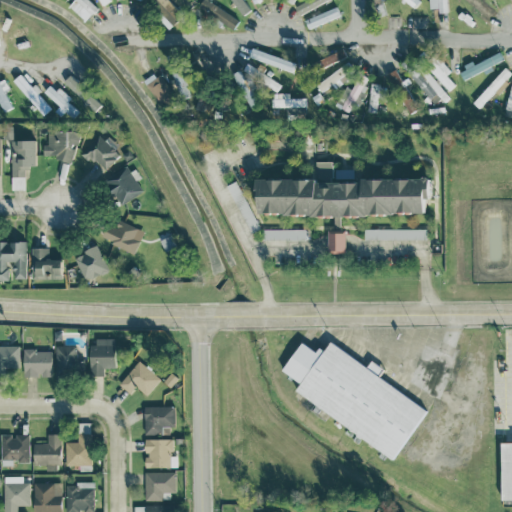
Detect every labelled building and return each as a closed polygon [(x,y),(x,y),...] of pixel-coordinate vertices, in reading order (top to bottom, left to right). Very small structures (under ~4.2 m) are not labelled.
[(72,0),(68,5),(84,20),(97,7),(89,0),(72,0)] [(160,11),(155,18),(169,28),(181,9),(168,0),(148,0),(147,2),(160,11)] [(200,0),(197,6),(232,29),(238,19),(207,0),(200,0)] [(427,0),(428,8),(437,7),(437,12),(446,12),(445,0),(427,0)] [(303,17),(306,27),(340,16),(337,7),(303,17)] [(345,55),(342,48),(315,60),(319,68),(345,55)] [(247,58),(293,70),(295,60),(250,49),(247,58)] [(458,69),(462,79),(503,60),(498,50),(458,69)] [(432,51),(422,60),(449,89),(455,84),(446,74),(450,71),(432,51)] [(430,99),(436,93),(443,102),(449,97),(423,65),(411,75),(430,99)] [(511,72),(502,65),(473,103),(481,110),(511,72)] [(232,72),(247,106),(256,102),(241,68),(232,72)] [(190,96),(181,69),(171,72),(180,99),(190,96)] [(144,79),(158,105),(173,96),(159,71),(144,79)] [(357,103),(370,78),(357,71),(338,107),(349,112),(355,102),(357,103)] [(51,107),(19,72),(10,80),(42,115),(51,107)] [(63,80),(92,112),(101,104),(71,73),(63,80)] [(13,106),(6,91),(9,90),(2,75),(0,76),(0,106),(2,111),(13,106)] [(380,83),(369,82),(368,111),(379,112),(380,83)] [(285,106),(286,117),(306,117),(306,97),(289,97),(288,92),(271,92),(271,107),(285,106)] [(42,157),(75,157),(75,130),(47,131),(47,143),(42,143),(42,157)] [(107,168),(119,150),(94,134),(82,153),(107,168)] [(34,139),(10,140),(10,189),(24,189),(24,165),(34,165),(34,139)] [(331,160),(314,160),(313,178),(330,179),(331,160)] [(103,177),(117,204),(141,191),(127,165),(103,177)] [(253,177),(253,211),(424,211),(424,177),(253,177)] [(226,184),(251,232),(260,227),(235,179),(226,184)] [(99,237),(133,252),(143,230),(118,219),(114,226),(106,222),(99,237)] [(425,228),(363,227),(362,237),(425,238),(425,228)] [(262,238),(304,239),(304,228),(262,228),(262,238)] [(343,251),(343,230),(326,230),(326,252),(343,251)] [(0,239),(0,278),(7,279),(7,260),(12,260),(12,277),(25,277),(25,240),(0,239)] [(47,246),(31,246),(32,278),(59,277),(59,257),(48,257),(47,246)] [(106,272),(99,246),(74,252),(81,278),(106,272)] [(88,374),(102,374),(102,367),(114,366),(113,337),(94,337),(95,343),(87,343),(88,374)] [(426,408),(377,376),(383,367),(370,359),(366,365),(328,340),(320,352),(300,339),(280,369),(299,381),(292,391),(394,457),(426,408)] [(0,344),(0,370),(17,371),(18,345),(0,344)] [(75,357),(75,345),(55,344),(54,371),(81,371),(81,357),(75,357)] [(50,348),(22,348),(21,374),(49,375),(50,348)] [(145,394),(159,378),(138,359),(118,382),(128,392),(134,385),(145,394)] [(142,433),(160,433),(160,425),(173,425),(174,405),(143,405),(142,433)] [(11,433),(11,432),(0,432),(0,459),(28,459),(28,433),(11,433)] [(32,442),(32,463),(60,463),(59,432),(46,432),(46,442),(32,442)] [(171,438),(144,438),(144,467),(171,466),(171,438)] [(65,439),(64,463),(90,464),(90,440),(65,439)] [(511,440),(498,440),(499,499),(511,498),(511,440)] [(174,471),(143,471),(144,500),(162,500),(162,491),(175,491),(174,471)] [(3,511),(29,511),(28,481),(2,481),(3,511)] [(43,511),(60,511),(59,481),(32,482),(32,511),(43,511)] [(92,511),(93,481),(82,481),(82,488),(65,487),(65,511),(74,511),(92,511)]
